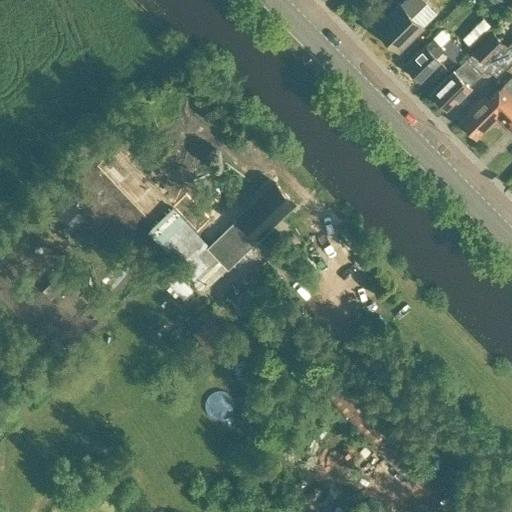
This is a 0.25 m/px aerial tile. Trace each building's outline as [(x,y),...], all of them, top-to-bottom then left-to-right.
[(413,15),(426,2),(424,0),(401,0),(400,2),(398,0),(372,27),(399,53),(425,26),(413,15)] [(511,40),(507,46),(492,31),(473,50),(474,51),(453,71),(454,72),(432,94),(446,109),(456,99),(458,101),(471,88),(468,85),(481,72),(493,72),(496,75),(510,61),(511,62),(511,40)] [(443,49),(432,38),(404,64),(420,80),(440,61),(435,56),(443,49)] [(511,75),(487,100),(484,97),(472,109),(474,112),(462,124),(474,136),(486,124),(488,126),(495,119),(502,126),(508,125),(511,129),(511,75)] [(229,227),(211,244),(231,263),(277,217),(274,215),(290,199),(274,183),(229,227)] [(231,263),(211,244),(172,205),(148,229),(207,287),(231,263)] [(74,277),(65,268),(43,289),(51,298),(74,277)] [(252,284),(233,302),(413,490),(432,471),(252,284)]
